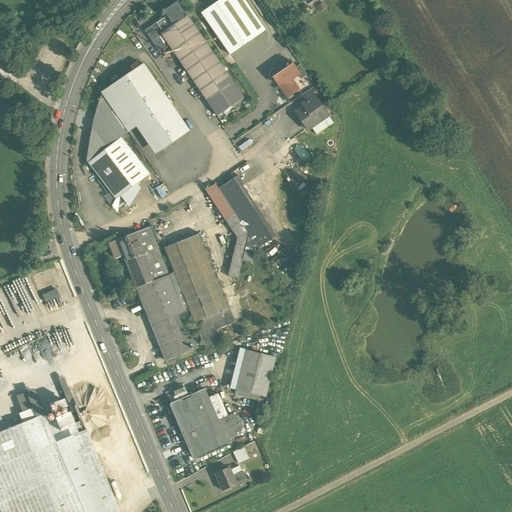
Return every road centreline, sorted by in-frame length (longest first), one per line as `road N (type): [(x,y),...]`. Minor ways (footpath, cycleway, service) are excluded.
road 1 (secondary): [(127,0),(102,31),(65,126),(60,223),(174,511)]
road 2 (track): [(281,511),(511,394)]
